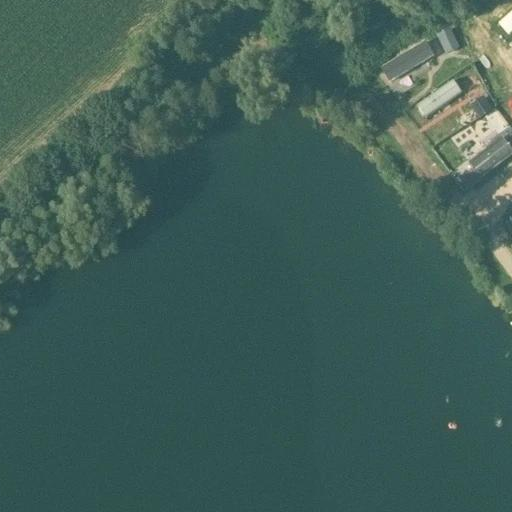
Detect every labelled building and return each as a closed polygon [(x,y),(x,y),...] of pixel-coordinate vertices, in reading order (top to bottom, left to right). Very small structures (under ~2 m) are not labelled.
[(511,6),(502,11),(499,3),(462,20),(475,47),(511,30),(511,6)] [(450,29),(437,36),(446,55),(460,48),(450,29)] [(388,82),(434,58),(426,42),(379,67),(388,82)] [(458,105),(471,97),(460,78),(421,101),(438,129),(463,114),(458,105)] [(476,123),(489,109),(473,95),(460,109),(476,123)] [(511,150),(501,136),(469,161),(482,178),(511,154),(511,150)]
